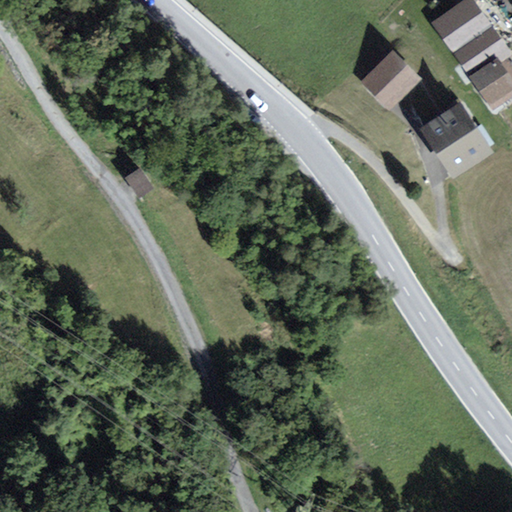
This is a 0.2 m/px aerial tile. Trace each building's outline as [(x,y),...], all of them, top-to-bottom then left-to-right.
[(492,29),(471,0),(435,25),(455,54),(492,29)] [(505,49),(492,29),(455,54),(469,74),(505,49)] [(418,78),(393,54),(364,84),(388,108),(418,78)] [(511,81),(496,60),(472,77),(494,107),(511,94),(511,81)] [(462,105),(425,128),(453,173),(490,150),(462,105)]
